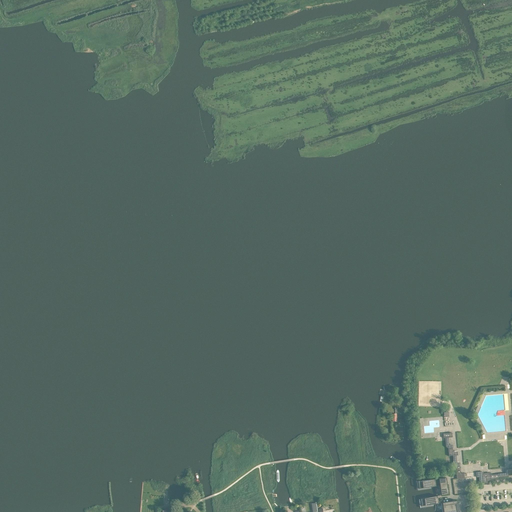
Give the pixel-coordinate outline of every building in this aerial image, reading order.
[(457,474),(457,479),(465,478),(465,477),(464,476),(467,476),(466,473),(464,474),(460,474),(459,465),(460,465),(460,462),(457,463),(456,455),(458,455),(457,451),(453,452),(453,448),(453,445),(449,445),(448,438),(452,437),(452,433),(443,434),(443,438),(445,438),(446,447),(447,448),(448,448),(449,456),(453,456),(454,464),(455,466),(456,466),(456,474),(457,474)] [(483,472),(476,472),(476,475),(479,475),(479,477),(479,481),(479,482),(482,481),(483,481),(483,483),(487,483),(487,481),(489,481),(491,480),(490,479),(491,479),(498,479),(498,477),(507,476),(508,474),(511,473),(511,464),(511,465),(511,469),(508,470),(508,469),(505,470),(505,473),(498,474),(490,475),(490,473),(483,473),(483,472)] [(419,489),(431,487),(437,486),(435,479),(436,479),(436,478),(418,481),(419,489)] [(442,495),(449,494),(446,478),(439,478),(440,485),(442,495)] [(422,506),(433,505),(439,504),(437,497),(421,499),(422,506)] [(444,510),(458,508),(457,501),(443,503),(444,510)]
